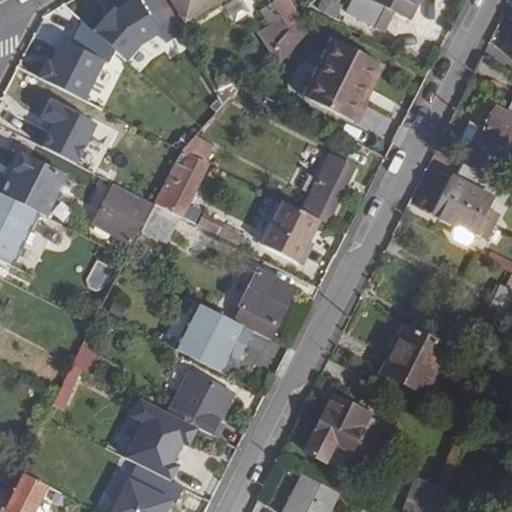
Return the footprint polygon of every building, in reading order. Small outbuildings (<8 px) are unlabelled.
[(91,32),(113,52),(125,62),(138,48),(157,36),(164,46),(176,39),(152,0),(147,0),(133,8),(135,11),(120,21),(117,17),(91,32)] [(173,0),(186,22),(222,0),(173,0)] [(286,0),(279,0),(272,5),(289,33),(300,22),(286,0)] [(342,5),(333,0),(321,0),(317,9),(336,19),(342,5)] [(367,0),(358,20),(375,28),(385,8),(396,13),(410,20),(420,0),(367,0)] [(289,33),(272,5),(260,13),(269,28),(257,35),(269,54),(289,33)] [(396,13),(385,8),(375,28),(386,34),(396,13)] [(37,81),(83,104),(103,63),(107,65),(113,52),(91,32),(80,22),(69,47),(62,43),(50,66),(46,64),(37,81)] [(359,52),(331,38),(320,59),(326,62),(307,99),(347,119),(374,67),(356,58),(359,52)] [(383,65),(359,52),(356,58),(374,67),(347,119),(354,123),(383,65)] [(326,62),(320,59),(301,96),(307,98),(326,62)] [(485,126),(481,125),(461,162),(463,164),(500,182),(507,167),(511,169),(511,101),(507,111),(496,106),(485,126)] [(42,148),(76,165),(96,125),(52,102),(43,118),(55,124),(42,148)] [(195,136),(180,152),(205,164),(214,147),(195,136)] [(205,164),(180,152),(154,204),(181,218),(182,218),(209,166),(205,164)] [(23,158),(3,197),(38,214),(48,219),(67,180),(23,158)] [(321,222),(324,224),(352,168),(334,158),(304,213),(321,222)] [(455,176),(434,215),(460,228),(473,234),(484,240),(498,214),(489,210),(493,202),(502,205),(511,188),(500,182),(463,164),(457,176),(455,176)] [(150,202),(115,184),(95,223),(109,230),(112,223),(134,234),(150,202)] [(0,261),(12,268),(38,214),(3,197),(0,195),(0,261)] [(262,245),(299,263),(321,222),(304,213),(283,203),(262,245)] [(181,218),(154,204),(138,237),(163,250),(181,218)] [(201,217),(197,226),(238,247),(243,238),(201,217)] [(58,233),(47,227),(42,237),(53,243),(58,233)] [(473,234),(460,228),(454,241),(466,247),(473,234)] [(511,261),(493,252),(488,260),(511,273),(511,272),(511,261)] [(240,306),(241,308),(234,321),(272,340),(279,326),(277,324),(295,289),(258,270),(240,306)] [(511,289),(505,286),(501,284),(490,305),(511,316),(511,289)] [(113,302),(108,312),(121,319),(126,308),(113,302)] [(236,364),(250,335),(195,307),(174,349),(216,369),(222,373),(226,365),(219,361),(222,357),(236,364)] [(272,340),(234,321),(232,325),(269,344),(272,340)] [(448,348),(406,327),(382,373),(426,394),(448,348)] [(91,351),(82,347),(73,365),(82,369),(91,351)] [(91,351),(82,369),(90,373),(100,355),(91,351)] [(82,369),(73,365),(62,387),(71,391),(82,369)] [(189,373),(169,412),(212,435),(221,419),(218,418),(230,394),(189,373)] [(368,419),(369,415),(366,413),(350,405),(335,398),(308,454),(328,463),(338,443),(369,458),(384,427),(368,419)] [(353,400),(350,405),(366,413),(368,408),(353,400)] [(171,511),(192,472),(157,455),(130,506),(142,511),(171,511)] [(25,475),(7,510),(2,508),(0,511),(34,511),(47,487),(25,475)] [(284,511),(330,511),(340,493),(304,475),(284,511)] [(437,511),(446,490),(415,478),(403,511),(437,511)]
